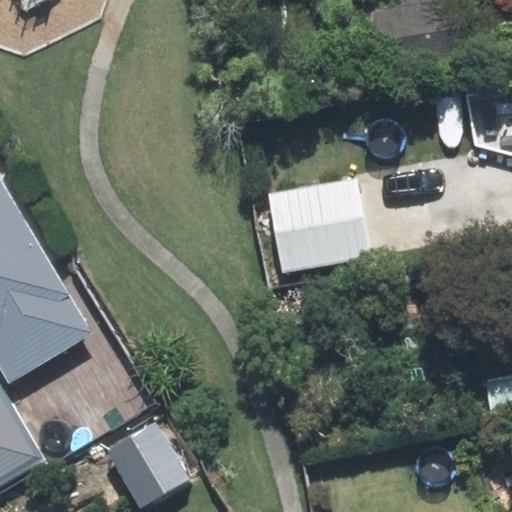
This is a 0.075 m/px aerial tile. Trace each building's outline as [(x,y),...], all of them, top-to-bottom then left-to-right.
[(390,79),(476,67),(467,3),(380,16),(390,79)] [(0,355),(18,385),(100,337),(0,169),(0,355)] [(365,184),(274,200),(288,278),(378,262),(365,184)] [(511,421),(511,380),(490,385),(497,424),(511,421)] [(0,492),(50,463),(9,393),(0,398),(0,492)]
